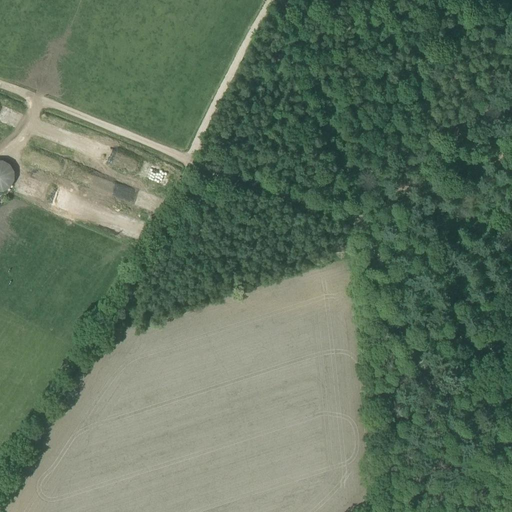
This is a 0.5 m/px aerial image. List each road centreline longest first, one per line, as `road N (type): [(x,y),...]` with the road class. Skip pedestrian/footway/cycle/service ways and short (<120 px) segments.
road 1 (track): [(0,471),(191,159)]
road 2 (track): [(511,459),(417,346),(364,209)]
road 3 (track): [(364,209),(284,0)]
road 4 (track): [(0,86),(191,159)]
road 5 (track): [(191,159),(347,216),(364,209)]
road 6 (track): [(191,159),(270,0)]
